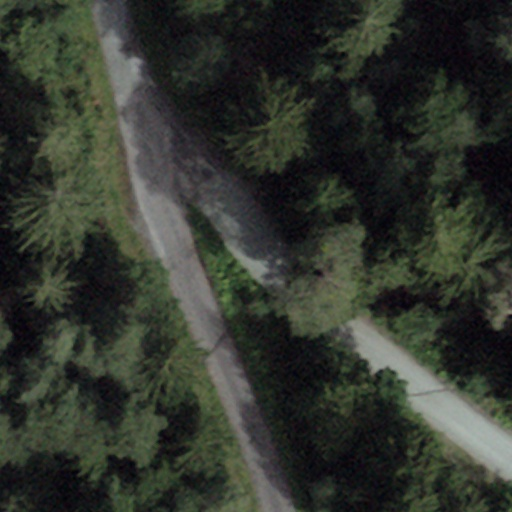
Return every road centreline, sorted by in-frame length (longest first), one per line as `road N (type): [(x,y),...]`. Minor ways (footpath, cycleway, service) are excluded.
road 1 (track): [(132,92),(249,214),(330,334),(415,406),(511,467)]
road 2 (track): [(280,511),(132,92),(112,0)]
